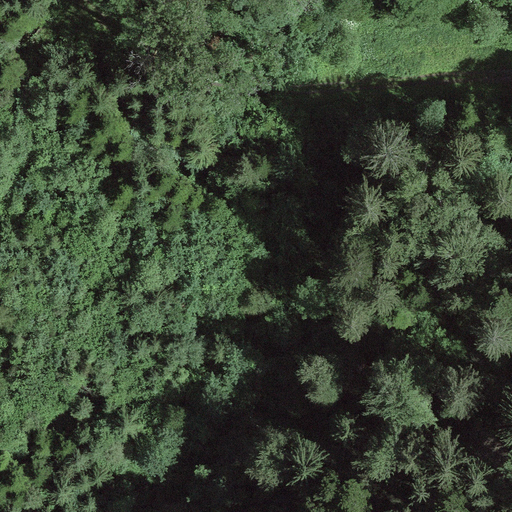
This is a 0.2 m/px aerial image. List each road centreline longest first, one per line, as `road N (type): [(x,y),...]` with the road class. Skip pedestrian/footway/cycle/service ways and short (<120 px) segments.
road 1 (track): [(31,60),(118,219),(197,305),(256,335),(300,342),(364,325),(413,326),(511,350)]
road 2 (track): [(511,62),(228,92),(75,16),(49,29),(0,103)]
